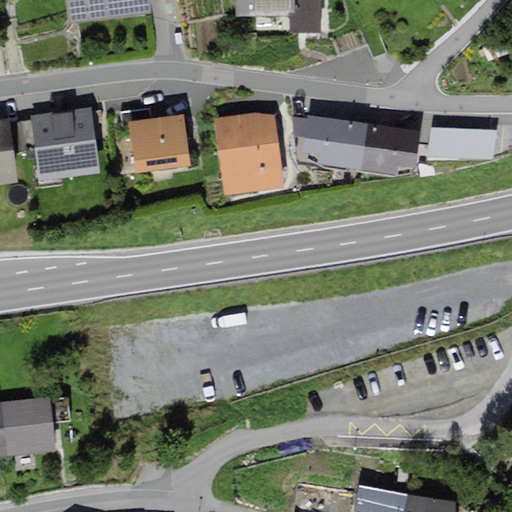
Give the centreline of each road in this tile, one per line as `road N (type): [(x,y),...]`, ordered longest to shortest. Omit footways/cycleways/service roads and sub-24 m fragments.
road 1 (primary): [(511,211),(428,232),(28,287)]
road 2 (residential): [(0,86),(162,67),(412,99)]
road 3 (unclassified): [(320,425),(465,428),(511,381)]
road 4 (residential): [(320,425),(211,457),(195,476),(190,502)]
road 5 (residential): [(29,511),(90,501),(190,502)]
road 6 (residential): [(412,99),(415,81),(497,0)]
